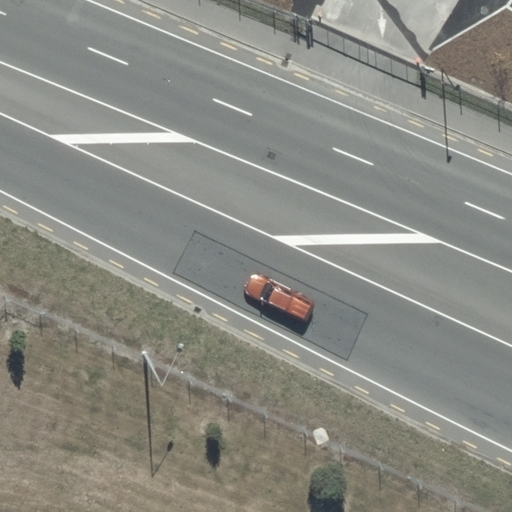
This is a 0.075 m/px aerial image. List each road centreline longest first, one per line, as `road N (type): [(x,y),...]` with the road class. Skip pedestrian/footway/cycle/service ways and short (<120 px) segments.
road 1 (secondary): [(511,388),(75,114)]
road 2 (secondary): [(75,114),(272,154),(511,233)]
